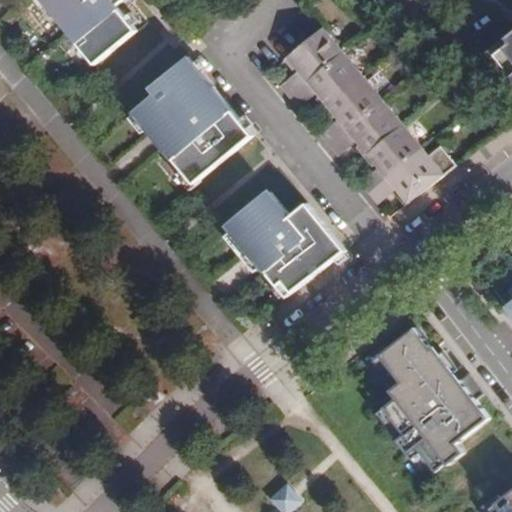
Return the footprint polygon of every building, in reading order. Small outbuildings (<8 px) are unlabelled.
[(51,7),(44,0),(36,0),(46,12),(51,7)] [(44,0),(51,7),(99,66),(140,31),(136,26),(129,18),(120,7),(126,3),(129,0),(44,0)] [(136,13),(129,18),(136,26),(142,21),(136,13)] [(413,201),(459,165),(441,145),(433,153),(324,29),(288,59),(295,67),(299,65),(301,68),(310,79),(320,89),(323,92),(320,95),(336,114),(340,111),(343,115),(351,125),(361,136),(364,139),(361,142),(369,151),(378,161),(381,158),(384,162),(393,173),(402,183),(405,187),(402,189),(413,201)] [(511,34),(494,49),(511,71),(511,34)] [(189,175),(197,184),(203,179),(258,133),(253,127),(245,118),(205,71),(198,63),(192,56),(153,89),(159,95),(138,113),(151,129),(189,175)] [(203,58),(198,63),(205,71),(209,67),(211,66),(203,58)] [(310,79),(301,68),(284,83),(294,94),(310,79)] [(310,79),(294,94),(302,104),(320,89),(310,79)] [(151,129),(138,113),(134,117),(146,132),(151,129)] [(250,113),(245,118),(253,127),(257,123),(258,122),(250,113)] [(351,125),(343,115),(325,130),(334,141),(351,125)] [(361,136),(351,125),(334,141),(343,152),(361,136)] [(393,173),(384,162),(366,178),(375,188),(393,173)] [(384,199),(402,183),(393,173),(375,188),(384,199)] [(197,184),(189,175),(185,179),(195,190),(205,181),(203,179),(197,184)] [(290,296),(355,246),(314,199),(297,214),(276,189),(232,227),(235,230),(243,240),(258,258),(265,266),(280,285),(288,294),(290,296)] [(235,230),(230,235),(238,244),(243,240),(235,230)] [(258,258),(253,262),(260,271),(265,266),(258,258)] [(283,298),(288,294),(280,285),(275,289),(283,298)] [(399,398),(386,408),(437,473),(449,463),(451,465),(467,453),(459,443),(492,418),(478,400),(486,394),(470,373),(460,382),(456,384),(450,377),(454,374),(460,369),(445,350),(439,355),(418,328),(388,351),(384,346),(368,359),(399,398)] [(460,382),(454,374),(450,377),(456,384),(460,382)] [(271,499),(281,511),(292,511),(305,501),(289,483),(271,499)] [(486,511),(511,511),(511,491),(502,499),(499,494),(482,507),(486,511)]
